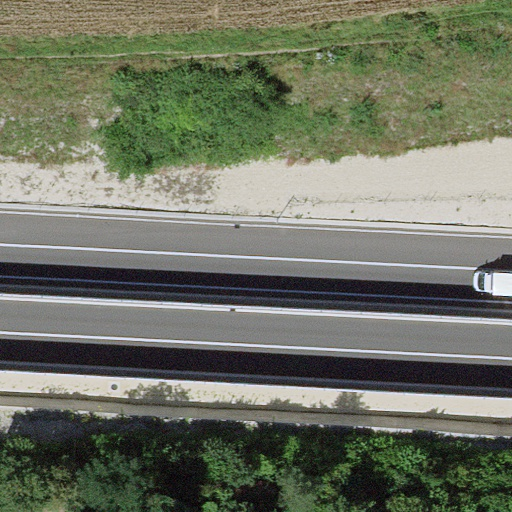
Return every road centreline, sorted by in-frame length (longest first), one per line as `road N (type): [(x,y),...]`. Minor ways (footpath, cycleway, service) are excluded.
road 1 (secondary): [(0,328),(511,354)]
road 2 (secondary): [(511,271),(0,246)]
